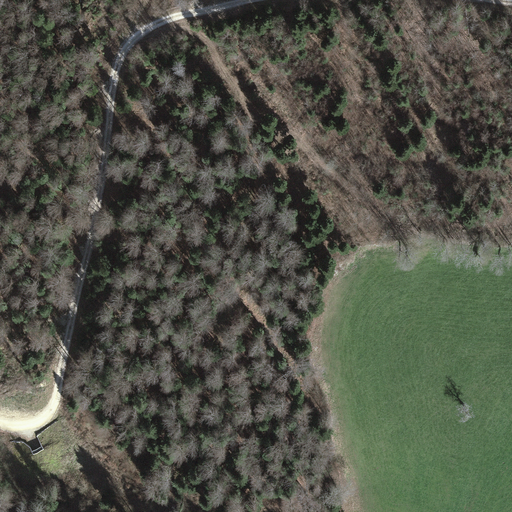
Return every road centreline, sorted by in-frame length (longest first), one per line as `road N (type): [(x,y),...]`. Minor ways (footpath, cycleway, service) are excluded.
road 1 (track): [(0,414),(28,410),(56,390),(125,48),(151,24),(232,0)]
road 2 (trunk): [(242,0),(426,160),(511,252)]
road 3 (track): [(125,48),(174,29),(197,33),(235,89),(245,132)]
